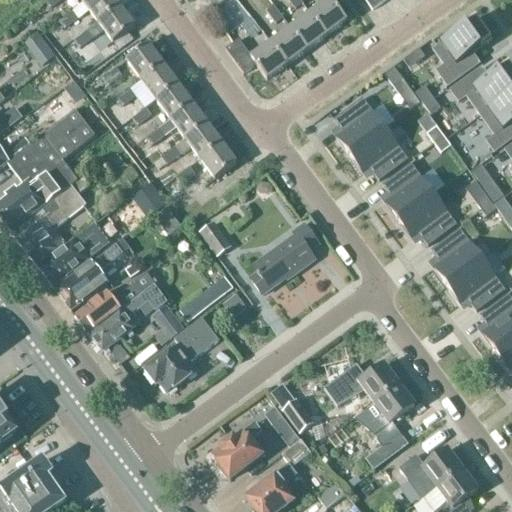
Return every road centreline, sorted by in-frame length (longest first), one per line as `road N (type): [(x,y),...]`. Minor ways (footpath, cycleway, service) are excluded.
road 1 (unclassified): [(151,453),(371,293)]
road 2 (unclassified): [(151,453),(0,252)]
road 3 (unclassified): [(511,482),(371,293)]
road 4 (unclassified): [(449,0),(265,133)]
road 5 (unclassified): [(371,293),(382,285),(265,133)]
road 6 (unclassified): [(265,133),(157,0)]
road 7 (unclassified): [(51,370),(65,413),(110,483)]
road 8 (tertiary): [(127,471),(51,370)]
